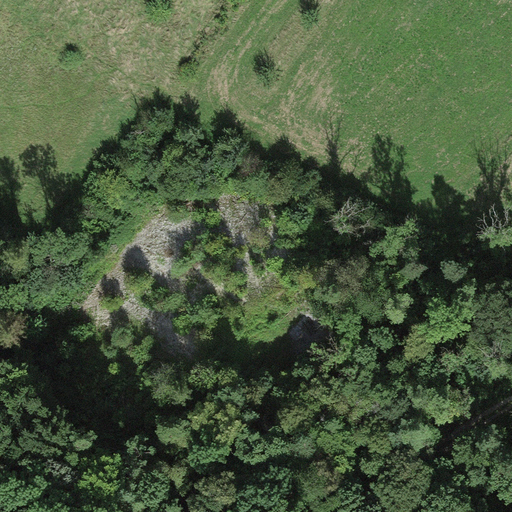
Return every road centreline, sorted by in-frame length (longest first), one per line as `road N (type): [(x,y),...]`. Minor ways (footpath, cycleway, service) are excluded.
road 1 (track): [(511,326),(375,334),(292,380)]
road 2 (track): [(0,362),(54,326),(153,200)]
road 3 (track): [(369,511),(511,400)]
